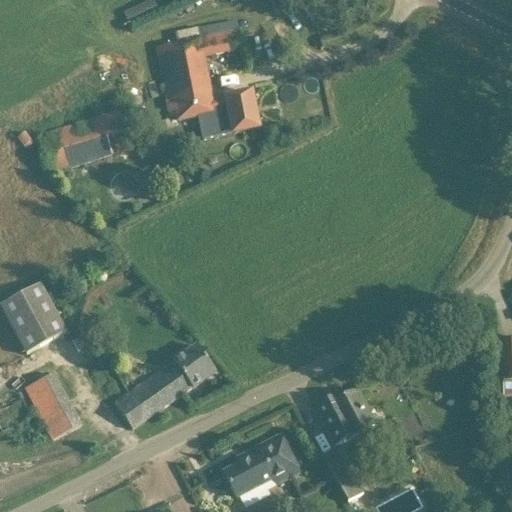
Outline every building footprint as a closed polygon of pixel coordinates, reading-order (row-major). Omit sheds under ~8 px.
[(178,125),(222,116),(227,138),(232,137),(232,136),(259,130),(252,94),(212,102),(204,59),(243,51),(240,33),(156,50),(169,119),(177,118),(178,125)] [(49,180),(50,179),(130,153),(117,112),(36,139),(49,180)] [(0,309),(1,310),(26,357),(67,335),(41,287),(0,309)] [(503,384),(511,383),(511,340),(505,340),(500,340),(501,384),(503,384)] [(216,374),(204,358),(198,348),(114,405),(133,432),(193,391),(216,374)] [(59,374),(27,390),(53,443),(85,428),(59,374)] [(314,409),(336,449),(377,427),(367,410),(358,392),(330,407),(328,402),(314,409)] [(481,438),(484,437),(480,427),(477,429),(476,426),(463,432),(468,444),(481,439),(481,438)] [(222,474),(237,502),(273,484),(275,488),(300,475),(280,436),(234,460),(237,466),(222,474)] [(327,469),(348,505),(364,496),(343,459),(327,469)]
